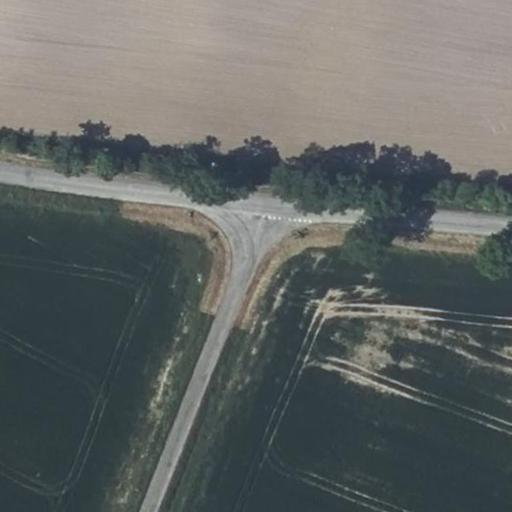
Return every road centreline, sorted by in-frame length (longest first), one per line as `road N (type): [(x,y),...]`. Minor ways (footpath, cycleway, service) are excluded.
road 1 (unclassified): [(150,511),(268,204)]
road 2 (unclassified): [(0,174),(268,204)]
road 3 (unclassified): [(268,204),(511,225)]
